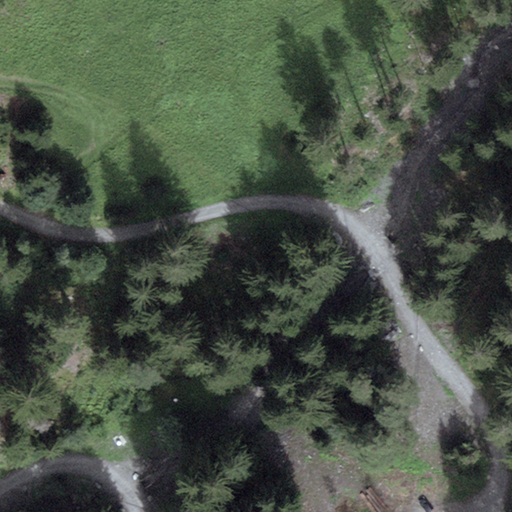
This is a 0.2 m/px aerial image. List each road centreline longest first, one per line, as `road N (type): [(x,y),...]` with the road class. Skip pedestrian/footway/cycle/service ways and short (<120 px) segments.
road 1 (track): [(493,511),(502,473),(492,425),(346,218),(286,203),(73,235),(0,205)]
road 2 (track): [(135,511),(109,474),(83,466),(44,468),(0,493)]
